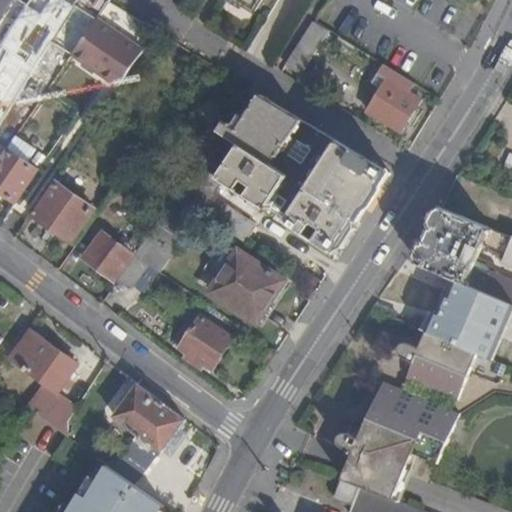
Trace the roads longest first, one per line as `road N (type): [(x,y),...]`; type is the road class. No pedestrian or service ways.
road 1 (primary): [(249,436),(429,180),(511,45)]
road 2 (residential): [(249,436),(0,254)]
road 3 (unknown): [(490,82),(364,0)]
